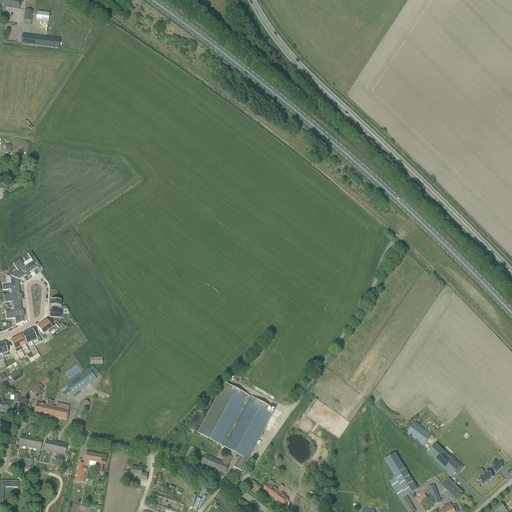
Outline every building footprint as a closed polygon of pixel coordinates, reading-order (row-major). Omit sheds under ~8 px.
[(0,0),(0,16),(0,17),(1,10),(4,10),(4,8),(19,9),(20,3),(20,0),(0,0)] [(26,10),(24,21),(24,25),(31,26),(32,11),(26,10)] [(37,12),(36,20),(48,22),(49,13),(37,12)] [(58,49),(59,40),(22,35),(21,44),(58,49)] [(30,259),(27,261),(28,264),(33,271),(37,268),(39,269),(41,268),(31,252),(27,254),(30,259)] [(20,259),(17,261),(26,275),(27,277),(29,275),(28,274),(33,271),(28,264),(25,267),(20,259)] [(10,276),(19,280),(26,275),(17,261),(13,264),(18,271),(10,276)] [(11,285),(2,286),(2,291),(11,290),(19,289),(18,281),(10,277),(11,285)] [(8,294),(3,295),(3,299),(22,297),(22,294),(20,294),(19,289),(11,290),(8,290),(8,294)] [(22,297),(3,299),(4,303),(12,302),(13,307),(13,306),(21,305),(20,300),(22,300),(22,297)] [(50,306),(58,307),(58,309),(62,310),(68,310),(66,307),(61,307),(62,301),(50,300),(50,306)] [(14,311),(5,312),(6,316),(24,314),(24,311),(22,311),(21,305),(13,306),(13,307),(14,311)] [(50,312),(49,318),(62,319),(62,310),(58,309),(58,312),(50,312)] [(24,314),(6,316),(6,320),(15,319),(15,325),(23,322),(22,317),(24,317),(24,314)] [(46,320),(42,323),(48,332),(49,333),(53,330),(55,331),(57,330),(53,325),(51,326),(46,320)] [(37,327),(42,333),(39,335),(43,340),(46,338),(43,335),(48,332),(42,323),(40,325),(39,324),(37,326),(37,327)] [(29,332),(27,333),(32,342),(31,342),(32,343),(37,340),(38,343),(41,341),(38,336),(36,337),(32,330),(31,330),(29,331),(29,332)] [(22,335),(26,345),(27,344),(31,342),(32,342),(27,333),(22,335)] [(21,336),(15,338),(20,348),(20,347),(25,345),(21,336)] [(15,338),(10,341),(16,353),(21,350),(20,347),(20,348),(15,338)] [(4,343),(0,344),(0,347),(2,355),(2,357),(8,356),(5,343),(4,343)] [(63,393),(62,393),(67,400),(73,396),(97,379),(94,376),(98,373),(93,366),(89,368),(66,385),(66,386),(68,389),(63,393)] [(18,372),(10,377),(13,382),(21,377),(18,372)] [(225,383),(198,433),(223,447),(250,397),(225,383)] [(39,384),(30,392),(34,396),(35,396),(38,399),(42,395),(40,392),(43,389),(39,384)] [(250,397),(223,447),(240,456),(233,467),(242,472),(273,414),(267,411),(269,407),(250,397)] [(81,418),(84,414),(89,403),(85,400),(77,416),(81,418)] [(11,402),(1,401),(0,412),(4,412),(4,413),(10,413),(11,408),(11,402)] [(43,415),(50,417),(53,407),(36,403),(35,412),(43,414),(43,415)] [(51,414),(50,417),(66,420),(69,405),(66,405),(65,407),(60,406),(61,403),(57,403),(56,408),(53,407),(51,414)] [(459,433),(452,443),(461,448),(467,438),(459,433)] [(26,447),(28,437),(20,436),(19,441),(18,446),(26,447)] [(28,437),(26,447),(33,448),(35,439),(31,438),(29,438),(29,437),(28,437)] [(36,439),(35,439),(33,448),(40,450),(41,445),(42,440),(38,439),(36,439)] [(50,452),(52,442),(45,441),(44,446),(43,450),(50,452)] [(54,443),(52,442),(50,452),(57,454),(59,444),(56,443),(54,443)] [(458,470),(462,467),(452,458),(450,459),(433,443),(428,448),(424,452),(450,475),(454,470),(456,472),(458,470)] [(61,444),(59,444),(57,454),(64,455),(66,450),(67,445),(63,445),(61,444)] [(96,463),(97,455),(87,453),(86,453),(85,458),(84,464),(89,465),(89,462),(96,463)] [(395,478),(389,482),(407,511),(413,511),(415,511),(406,496),(418,490),(396,453),(384,460),(395,478)] [(222,462),(218,461),(205,455),(204,459),(202,464),(211,468),(225,474),(229,465),(232,457),(226,454),(222,462)] [(97,455),(96,463),(100,463),(98,473),(103,474),(106,456),(105,457),(97,455)] [(495,460),(491,464),(493,467),(492,469),(496,473),(503,467),(499,462),(498,463),(495,460)] [(79,463),(78,471),(84,472),(86,472),(87,468),(83,467),(83,463),(79,463)] [(132,467),(131,472),(131,475),(141,476),(141,479),(147,481),(148,474),(142,473),(143,469),(138,468),(138,469),(133,468),(133,467),(132,467)] [(481,484),(483,486),(493,477),(487,471),(484,474),(483,472),(479,475),(481,477),(477,480),(479,481),(478,482),(481,485),(481,484)] [(155,481),(152,490),(172,497),(173,493),(175,488),(170,487),(172,483),(172,481),(173,479),(162,475),(158,474),(156,478),(155,481)] [(456,500),(463,493),(448,479),(441,486),(456,500)] [(0,507),(3,507),(4,488),(18,488),(18,481),(0,481),(0,507)] [(273,488),(271,487),(267,484),(263,490),(284,506),(287,502),(288,500),(285,497),(286,496),(281,493),(285,488),(281,485),(278,490),(273,487),(273,488)] [(435,485),(427,488),(434,506),(442,502),(435,485)] [(170,501),(151,493),(147,502),(175,511),(182,511),(184,506),(170,501)] [(427,498),(424,494),(417,498),(420,503),(427,498)] [(311,507),(318,511),(322,506),(315,501),(311,507)] [(501,511),(506,508),(501,502),(489,511),(501,511)] [(458,511),(455,505),(452,507),(450,503),(443,506),(445,510),(440,511),(436,511),(433,511),(458,511)]
